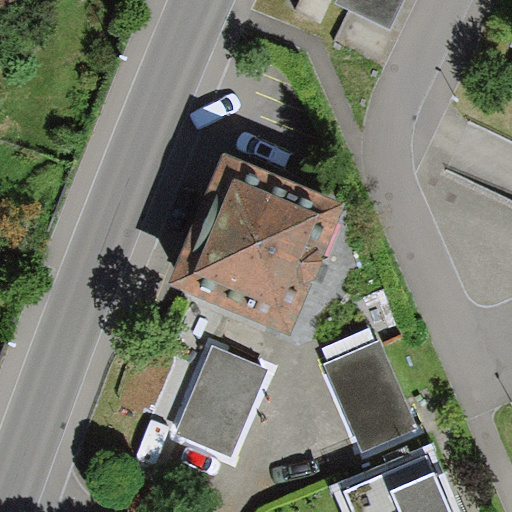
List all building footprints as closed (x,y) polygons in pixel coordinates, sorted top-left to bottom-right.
[(333,0),(303,0),(298,12),(323,23),(333,0)] [(340,0),(339,5),(391,28),(403,0),(340,0)] [(228,154),(173,285),(293,335),(348,204),(228,154)] [(378,341),(323,365),(361,455),(417,431),(378,341)] [(271,371),(213,347),(176,432),(234,457),(271,371)] [(452,511),(428,456),(339,494),(346,511),(452,511)]
